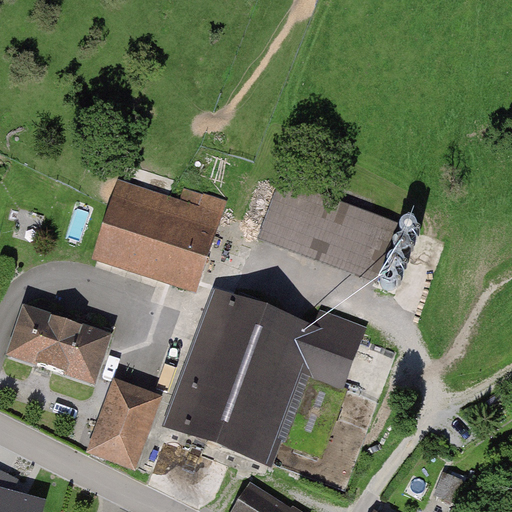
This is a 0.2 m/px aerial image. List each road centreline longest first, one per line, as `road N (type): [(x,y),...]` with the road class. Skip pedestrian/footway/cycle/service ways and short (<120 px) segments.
road 1 (residential): [(0,429),(168,511)]
road 2 (track): [(387,473),(427,429),(511,371)]
